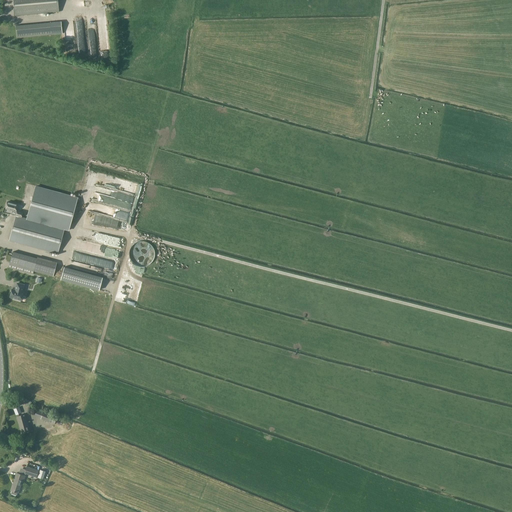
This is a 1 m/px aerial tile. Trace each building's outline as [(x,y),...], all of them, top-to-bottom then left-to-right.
[(13,0),(15,16),(59,12),(58,0),(13,0)] [(52,35),(51,32),(51,23),(16,26),(16,32),(17,38),(52,35)] [(36,187),(27,219),(64,230),(68,231),(77,198),(36,187)] [(7,202),(6,209),(16,212),(18,205),(7,202)] [(64,230),(27,219),(22,218),(23,212),(18,211),(16,216),(9,240),(57,254),(62,236),(64,230)] [(34,271),(53,277),(57,264),(37,259),(13,252),(10,264),(9,266),(33,273),(34,271)] [(99,290),(102,278),(64,267),(61,280),(99,290)] [(18,299),(22,300),(24,292),(23,292),(24,285),(18,283),(16,288),(17,288),(16,290),(13,289),(11,297),(15,298),(14,299),(17,300),(18,299)] [(59,418),(57,417),(37,409),(35,416),(54,424),(54,423),(56,424),(59,418)] [(17,416),(21,433),(30,431),(25,414),(17,416)] [(38,470),(26,466),(24,473),(36,477),(38,470)] [(16,473),(15,477),(13,482),(14,482),(12,490),(11,490),(12,491),(11,493),(16,495),(17,492),(18,493),(22,480),(24,480),(25,476),(16,473)]
